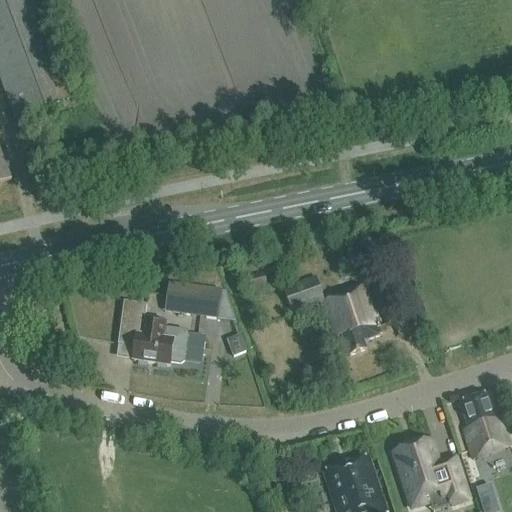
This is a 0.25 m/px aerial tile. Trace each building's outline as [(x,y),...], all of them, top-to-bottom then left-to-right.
[(0,0),(0,76),(16,120),(77,97),(40,0),(0,0)] [(0,184),(11,181),(0,151),(0,184)] [(326,303),(326,302),(318,278),(286,289),(294,314),(326,303)] [(236,324),(226,294),(221,293),(170,286),(167,306),(213,312),(212,321),(236,324)] [(364,343),(382,337),(377,320),(378,320),(368,289),(326,302),(326,303),(337,339),(343,337),(349,358),(367,352),(364,343)] [(166,331),(167,324),(145,321),(147,307),(124,304),(119,341),(136,343),(133,363),(170,368),(171,364),(181,365),(185,363),(188,337),(186,334),(166,331)] [(228,342),(233,359),(246,354),(240,338),(228,342)] [(463,432),(473,462),(511,449),(502,420),(497,421),(488,396),(460,405),(469,431),(463,432)] [(432,443),(394,455),(412,511),(431,505),(430,502),(448,496),(452,508),(470,502),(456,460),(439,466),(432,443)] [(335,511),(386,511),(369,458),(323,474),(335,511)] [(479,502),(490,498),(486,487),(475,491),(479,502)]
